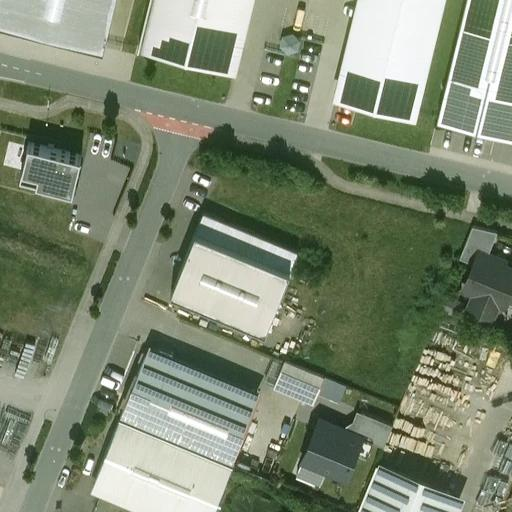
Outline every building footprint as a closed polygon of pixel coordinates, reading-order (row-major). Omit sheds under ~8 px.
[(0,0),(0,12),(105,38),(114,0),(0,0)] [(252,0),(150,0),(139,47),(235,70),(252,0)] [(325,30),(330,9),(324,7),(326,0),(312,0),(306,25),(325,30)] [(445,0),(357,0),(335,91),(419,113),(445,0)] [(511,0),(467,0),(437,118),(511,137),(511,0)] [(83,156),(30,143),(21,178),(74,191),(83,156)] [(298,249),(204,211),(196,229),(291,268),(298,249)] [(498,232),(473,226),(460,258),(475,264),(483,268),(488,255),(498,232)] [(291,268),(196,229),(171,290),(266,329),(291,268)] [(488,255),(483,268),(475,264),(465,289),(476,294),(471,307),(492,316),(498,303),(504,305),(511,285),(511,269),(501,265),(502,261),(488,255)] [(150,343),(121,415),(234,461),(263,389),(150,343)] [(270,380),(322,397),(324,391),(344,397),(351,378),(279,354),(270,380)] [(213,511),(234,461),(121,415),(91,488),(151,511),(213,511)] [(363,433),(320,416),(303,458),(346,476),(363,433)] [(461,511),(467,498),(378,463),(358,511),(461,511)]
